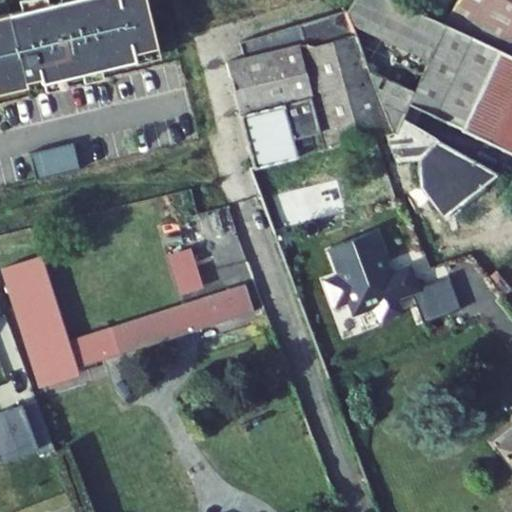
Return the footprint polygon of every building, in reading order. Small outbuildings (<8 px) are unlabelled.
[(0,88),(163,55),(147,0),(27,0),(0,7),(0,88)] [(511,55),(445,24),(394,0),(355,0),(347,11),(352,24),(366,64),(393,131),(395,132),(402,118),(402,117),(408,104),(511,152),(511,55)] [(511,0),(457,0),(445,24),(511,55),(511,0)] [(347,11),(346,9),(240,41),(244,57),(226,61),(253,167),(296,156),(386,133),(393,131),(366,64),(352,24),(347,11)] [(498,173),(402,118),(395,132),(393,131),(386,133),(396,161),(419,158),(418,168),(419,186),(442,217),(498,173)] [(325,281),(334,305),(348,299),(353,313),(375,305),(380,319),(399,312),(394,298),(410,292),(416,290),(415,289),(408,269),(386,277),(381,263),(386,262),(374,231),(329,247),(340,276),(325,281)] [(177,294),(202,288),(191,246),(166,253),(177,294)] [(40,260),(0,271),(37,380),(113,356),(157,342),(204,327),(253,311),(243,285),(67,342),(40,260)] [(511,423),(492,440),(511,465),(511,423)]
